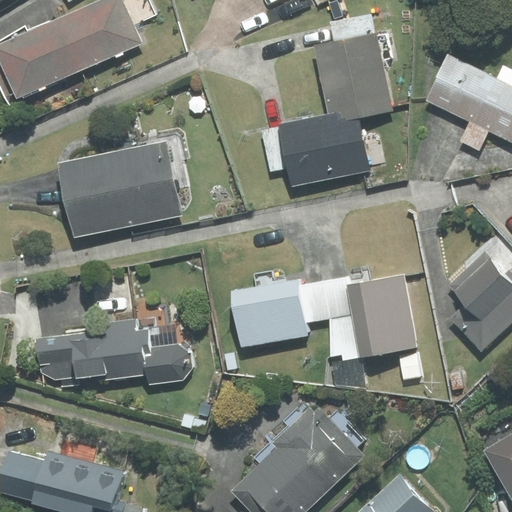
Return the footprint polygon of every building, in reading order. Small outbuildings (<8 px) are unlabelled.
[(103,0),(59,20),(82,70),(142,44),(133,25),(155,15),(148,0),(103,0)] [(331,23),(335,43),(375,35),(371,15),(331,23)] [(59,20),(0,45),(0,82),(6,97),(14,93),(17,98),(82,70),(59,20)] [(335,43),(316,47),(330,113),(359,118),(392,111),(375,35),(335,43)] [(497,80),(449,57),(428,100),(471,121),(462,141),(479,149),(489,129),(511,139),(511,69),(503,66),(497,80)] [(359,118),(330,113),(280,122),(281,127),(289,168),(292,185),(369,171),(359,118)] [(289,168),(281,127),(262,131),(270,172),(289,168)] [(126,151),(61,165),(76,234),(180,213),(179,207),(192,199),(178,133),(133,142),(126,151)] [(511,281),(486,254),(452,286),(468,303),(452,319),(481,350),(511,320),(511,281)] [(349,276),(304,284),(310,321),(330,318),(353,314),(348,286),(351,285),(349,276)] [(351,285),(348,286),(353,314),(361,356),(416,346),(403,276),(351,285)] [(234,292),(244,345),(312,333),(310,321),(304,284),(303,280),(234,292)] [(192,353),(179,344),(176,325),(167,326),(164,307),(154,308),(153,300),(135,302),(137,321),(106,325),(107,333),(39,341),(43,382),(62,386),(148,373),(149,385),(183,380),(192,368),(192,353)] [(353,314),(330,318),(331,361),(334,384),(367,388),(361,356),(353,314)] [(418,355),(401,358),(405,379),(422,376),(418,355)] [(256,457),(264,465),(236,491),(255,511),(301,511),(363,456),(356,449),(365,440),(337,410),(328,418),(319,408),(315,412),(305,402),(266,438),(271,443),(256,457)] [(511,435),(486,451),(511,493),(511,435)] [(34,497),(31,510),(39,511),(122,511),(125,502),(117,500),(125,471),(93,462),(97,447),(64,437),(60,453),(49,450),(45,461),(14,453),(4,489),(34,497)] [(434,511),(435,511),(400,475),(359,511),(434,511)] [(125,502),(122,511),(140,511),(142,507),(125,502)]
